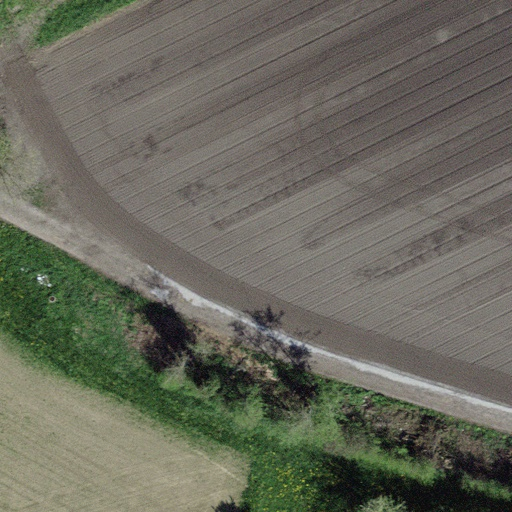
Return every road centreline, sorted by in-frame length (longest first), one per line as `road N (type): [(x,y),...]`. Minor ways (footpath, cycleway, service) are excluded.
road 1 (track): [(511,423),(319,362),(226,322),(0,201)]
road 2 (track): [(0,83),(142,282)]
